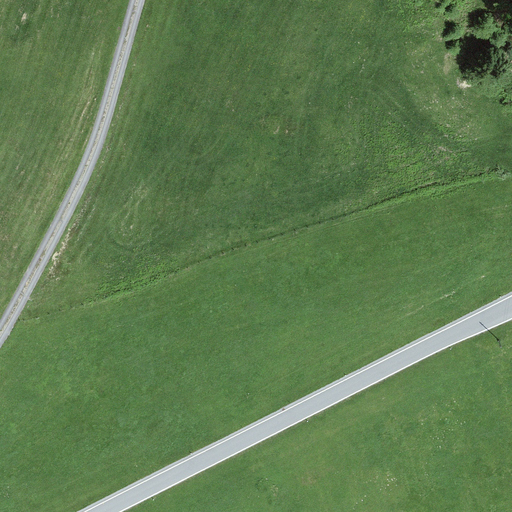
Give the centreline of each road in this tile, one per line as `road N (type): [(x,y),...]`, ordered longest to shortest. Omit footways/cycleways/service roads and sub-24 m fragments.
road 1 (tertiary): [(511,307),(103,511)]
road 2 (track): [(138,0),(102,127),(58,234),(0,337)]
